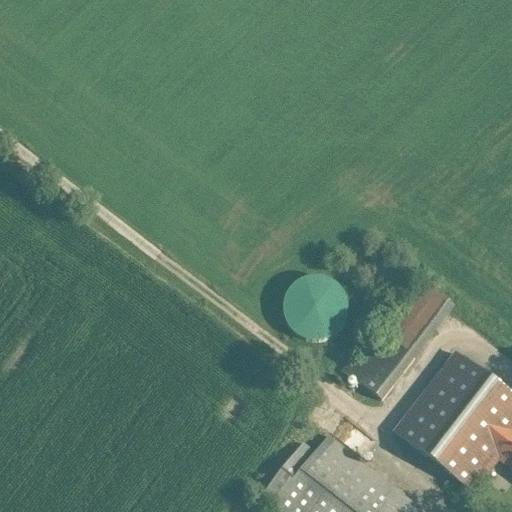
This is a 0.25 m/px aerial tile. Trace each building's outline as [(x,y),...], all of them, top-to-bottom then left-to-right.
[(286,300),(285,305),(284,310),(284,316),(286,321),(288,326),(291,331),(294,335),(299,338),(304,341),(309,343),(314,344),(320,344),(325,343),(330,341),(335,338),(339,334),(343,330),(346,325),(348,320),(349,315),(349,309),(348,304),(346,299),(344,294),(341,289),(337,286),(332,283),(327,280),(321,279),(316,279),(310,279),(305,281),(300,283),(296,286),(292,290),(289,295),(286,300)] [(423,285),(413,298),(439,318),(449,305),(423,285)] [(415,359),(384,336),(352,378),(382,402),(415,359)] [(405,420),(395,433),(473,494),(483,481),(495,466),(499,469),(503,464),(511,470),(511,398),(455,355),(405,420)] [(303,446),(260,501),(274,511),(418,511),(420,510),(328,438),(314,455),(303,446)]
